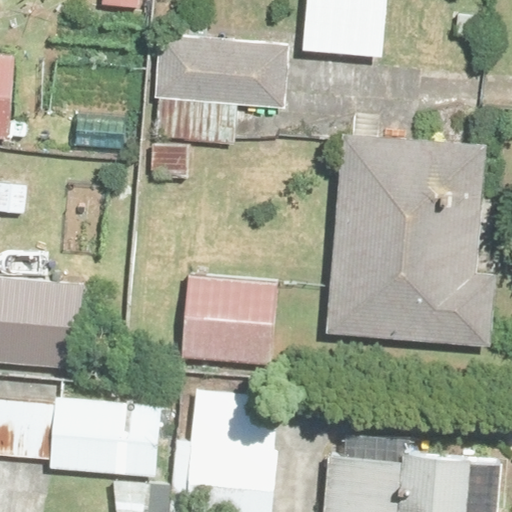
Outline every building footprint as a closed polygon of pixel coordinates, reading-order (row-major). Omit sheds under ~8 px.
[(142,0),(104,0),(104,7),(141,11),(142,0)] [(394,0),(312,0),(311,56),(392,58),(394,0)] [(292,48),(168,43),(164,137),(288,142),(292,48)] [(23,59),(0,58),(0,139),(20,140),(23,59)] [(494,152),(349,140),(334,335),(496,348),(503,260),(485,258),(494,152)] [(86,288),(0,281),(0,364),(80,370),(86,288)] [(280,287),(196,281),(190,360),(275,365),(280,287)] [(279,511),(288,399),(199,392),(195,442),(178,441),(172,511),(279,511)] [(164,409),(0,398),(0,458),(42,461),(41,470),(160,478),(164,409)] [(501,511),(504,467),(331,456),(326,511),(501,511)] [(156,511),(157,486),(121,486),(121,511),(156,511)]
